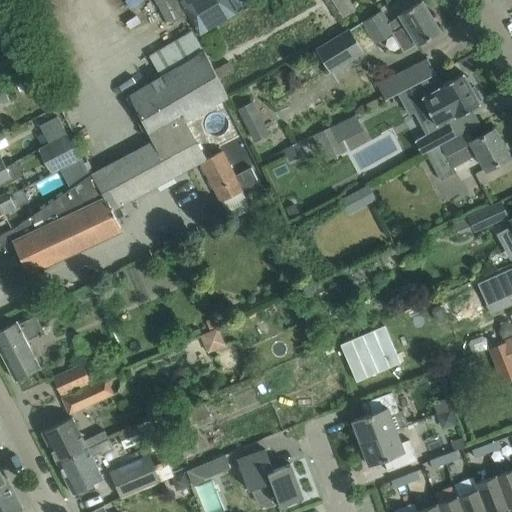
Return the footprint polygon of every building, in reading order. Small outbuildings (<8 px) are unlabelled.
[(228,0),(182,0),(181,1),(200,34),(236,13),(228,0)] [(350,0),(333,0),(344,17),(356,10),(350,0)] [(418,45),(441,31),(422,0),(400,14),(400,15),(389,22),(382,10),(363,21),(376,43),(406,25),(418,45)] [(120,18),(127,28),(152,12),(146,2),(120,18)] [(349,53),(340,37),(339,36),(317,49),(328,66),(349,53)] [(161,75),(128,94),(151,141),(152,141),(185,121),(186,121),(225,98),(225,97),(228,95),(219,79),(214,69),(204,49),(202,51),(202,50),(161,75)] [(436,75),(428,58),(378,85),(383,94),(386,101),(387,100),(387,99),(399,93),(427,78),(435,74),(435,75),(436,75)] [(229,61),(214,69),(219,79),(234,71),(229,61)] [(426,152),(427,152),(442,144),(449,140),(457,136),(450,123),(449,123),(447,119),(455,115),(456,117),(481,103),(479,100),(482,99),(475,86),(472,88),(464,73),(441,85),(437,79),(430,83),(418,89),(425,103),(414,109),(428,134),(415,141),(422,154),(426,152)] [(0,107),(9,102),(0,84),(0,107)] [(253,102),(236,111),(242,123),(259,114),(253,102)] [(205,158),(186,121),(185,121),(152,141),(151,141),(126,154),(149,190),(199,162),(200,163),(201,162),(221,201),(242,190),(245,195),(260,188),(250,167),(234,174),(222,150),(205,158)] [(341,140),(334,125),(315,135),(322,149),(341,140)] [(457,136),(449,140),(442,144),(427,152),(442,180),(457,172),(454,167),(479,154),(487,169),(509,157),(494,129),(472,141),(467,130),(457,136)] [(0,169),(6,167),(24,157),(10,130),(0,134),(0,155),(0,156),(0,155),(0,169)] [(68,135),(41,149),(53,172),(80,158),(68,135)] [(112,209),(149,190),(126,154),(91,173),(93,174),(86,178),(67,191),(31,215),(14,227),(14,229),(0,236),(0,287),(33,272),(36,276),(45,272),(43,267),(122,229),(112,209)] [(0,183),(12,177),(6,167),(0,169),(0,183)] [(368,184),(341,199),(348,213),(376,199),(368,184)] [(0,236),(14,229),(14,227),(0,234),(0,209),(2,209),(4,213),(30,201),(23,188),(9,194),(6,191),(0,193),(0,236)] [(502,200),(467,216),(468,216),(473,228),(475,232),(509,216),(502,200)] [(511,224),(511,227),(501,233),(511,253),(511,218),(509,220),(511,224)] [(395,248),(380,255),(384,263),(390,260),(388,257),(397,253),(395,248)] [(313,309),(307,311),(310,319),(317,316),(313,309)] [(0,330),(0,349),(16,380),(40,367),(28,343),(46,334),(35,313),(0,330)] [(502,324),(499,332),(503,340),(511,334),(511,326),(509,320),(502,324)] [(213,354),(232,345),(222,326),(204,335),(213,354)] [(511,339),(489,348),(502,381),(511,377),(511,339)] [(61,396),(90,383),(82,365),(53,378),(61,396)] [(107,377),(61,397),(69,414),(115,394),(107,377)] [(403,410),(400,412),(392,392),(363,403),(364,404),(370,402),(374,412),(353,420),(355,426),(354,426),(353,431),(355,435),(359,438),(360,438),(362,443),(409,425),(403,410)] [(164,416),(174,437),(213,420),(202,398),(164,416)] [(105,429),(84,440),(72,417),(42,432),(58,464),(88,448),(89,450),(111,440),(109,437),(108,437),(105,429)] [(137,425),(118,433),(124,448),(144,439),(137,425)] [(402,443),(397,430),(409,425),(362,443),(363,447),(362,448),(361,452),(363,457),(367,460),(368,459),(370,465),(391,457),(395,468),(388,470),(389,471),(418,460),(410,440),(402,443)] [(199,432),(177,442),(184,458),(192,454),(208,447),(203,435),(201,436),(199,432)] [(88,448),(58,464),(74,494),(104,479),(95,463),(94,459),(104,454),(115,448),(111,440),(89,450),(88,448)] [(485,445),(488,452),(501,447),(499,440),(485,445)] [(475,457),(488,452),(485,445),(472,450),(475,457)] [(303,497),(291,464),(274,470),(266,449),(238,460),(249,490),(252,489),(255,496),(259,503),(266,507),(274,505),(280,503),(281,506),(303,497)] [(446,463),(447,463),(459,458),(456,450),(443,455),(446,463)] [(175,476),(168,459),(152,467),(147,455),(110,470),(122,498),(175,476)] [(446,463),(443,455),(430,460),(433,468),(446,463)] [(230,468),(225,456),(186,473),(192,486),(205,480),(206,478),(230,468)] [(0,491),(11,486),(0,464),(0,491)] [(511,511),(511,469),(497,475),(509,508),(510,511),(511,511)] [(418,470),(404,475),(407,483),(420,478),(418,470)] [(185,472),(172,478),(177,491),(190,485),(185,472)] [(394,488),(407,483),(404,475),(391,480),(394,488)] [(498,511),(509,508),(497,475),(476,483),(478,489),(486,511),(498,511)] [(0,511),(14,511),(22,508),(11,486),(0,491),(0,511)] [(486,511),(478,489),(459,496),(464,511),(486,511)] [(464,511),(459,496),(438,504),(441,511),(464,511)]
